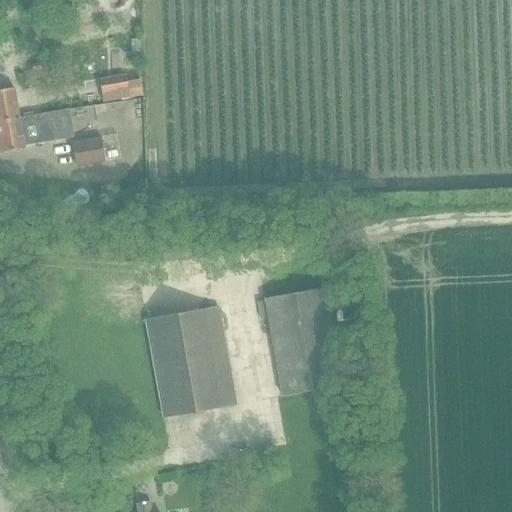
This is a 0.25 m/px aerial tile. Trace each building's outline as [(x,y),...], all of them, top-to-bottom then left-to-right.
[(13,87),(0,89),(0,120),(18,118),(13,87)] [(45,101),(31,103),(32,115),(32,116),(47,114),(45,101)] [(131,140),(141,138),(136,109),(126,111),(131,140)] [(18,118),(0,120),(0,152),(23,149),(22,144),(72,136),(68,110),(47,114),(32,116),(32,115),(18,118)] [(71,143),(75,166),(101,161),(97,138),(71,143)] [(269,319),(283,396),(340,386),(323,289),(266,299),(266,303),(269,319)] [(269,319),(266,303),(259,304),(262,321),(269,319)] [(217,307),(146,319),(162,416),(234,404),(217,307)] [(134,511),(148,511),(148,499),(134,501),(134,511)]
